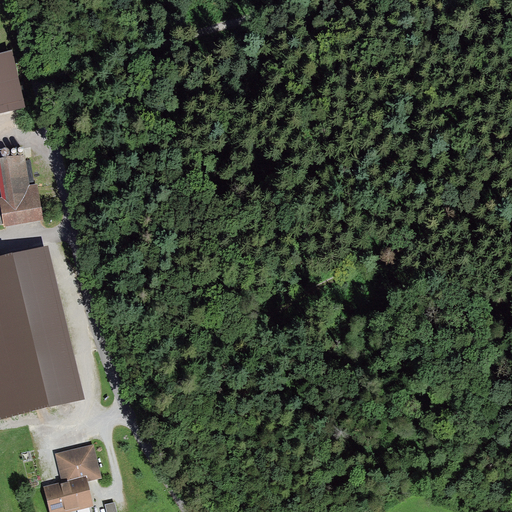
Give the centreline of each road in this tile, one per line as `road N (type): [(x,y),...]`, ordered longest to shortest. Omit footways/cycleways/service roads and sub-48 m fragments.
road 1 (unclassified): [(13,0),(101,346),(148,455),(187,511)]
road 2 (track): [(247,511),(219,413),(240,338),(362,265),(502,203),(511,190)]
road 3 (track): [(315,0),(37,81)]
